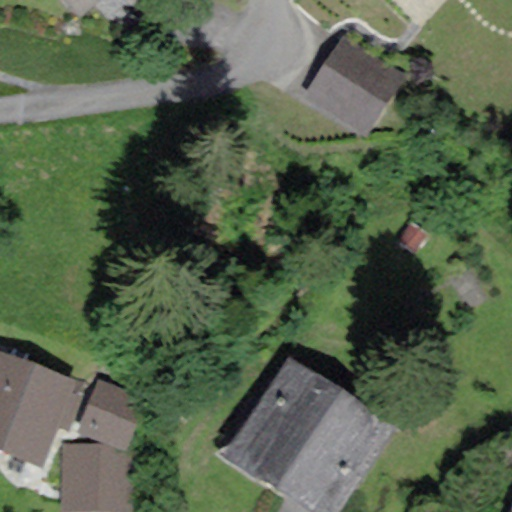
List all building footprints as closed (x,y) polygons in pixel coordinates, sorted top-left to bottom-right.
[(101,0),(68,0),(83,16),(101,0)] [(398,81),(348,48),(312,104),(362,136),(398,81)] [(75,394),(0,366),(0,458),(39,473),(56,427),(62,429),(75,394)] [(330,511),(384,428),(290,369),(235,455),(325,511),(330,511)] [(128,511),(125,451),(63,455),(65,511),(128,511)]
